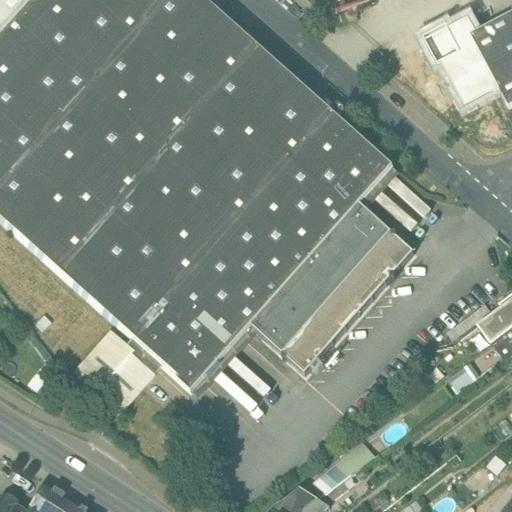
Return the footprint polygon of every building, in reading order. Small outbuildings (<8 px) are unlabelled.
[(0,0),(0,36),(32,0),(0,0)] [(394,170),(203,0),(32,0),(0,36),(0,224),(131,341),(162,369),(192,396),(252,329),(361,207),(394,170)] [(511,16),(471,39),(491,75),(510,111),(511,109),(511,16)] [(491,75),(471,39),(454,48),(473,84),(491,75)] [(361,207),(252,329),(305,377),(414,256),(361,207)] [(511,297),(500,306),(504,311),(478,330),(492,348),(511,333),(511,297)] [(511,333),(492,348),(505,365),(511,359),(511,333)] [(123,350),(107,336),(72,375),(119,417),(154,378),(123,350)] [(162,369),(131,341),(123,350),(154,378),(162,369)] [(456,393),(481,382),(474,366),(448,378),(456,393)] [(349,460),(359,473),(390,450),(380,437),(374,442),(371,438),(346,457),(349,460)] [(359,473),(349,460),(342,466),(351,479),(359,473)] [(342,466),(314,486),(327,497),(343,485),(351,479),(342,466)] [(44,485),(27,511),(67,511),(72,503),(44,485)] [(343,485),(327,497),(334,502),(349,492),(343,485)] [(324,500),(307,488),(303,493),(319,503),(324,500)] [(303,493),(302,492),(276,511),(306,511),(319,503),(303,493)] [(0,511),(16,511),(18,508),(3,499),(0,503),(0,511)] [(86,511),(72,503),(67,511),(86,511)] [(328,509),(319,503),(306,511),(327,511),(329,509),(328,509)]
